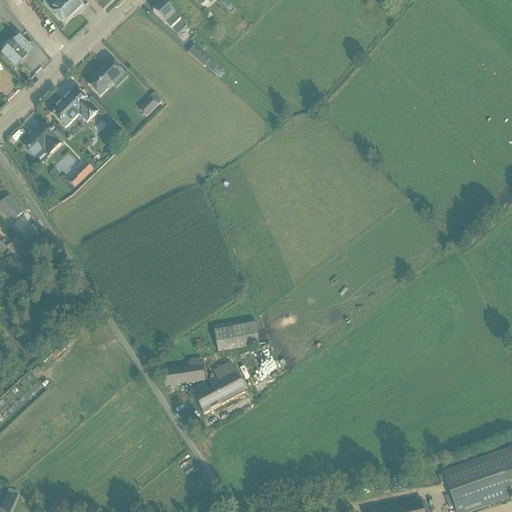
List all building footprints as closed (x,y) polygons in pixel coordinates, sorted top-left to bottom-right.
[(4,0),(0,0),(0,12),(1,13),(9,5),(4,0)] [(66,24),(85,7),(78,0),(59,0),(61,2),(53,9),(66,24)] [(232,0),(230,0),(226,5),(234,12),(239,6),(232,0)] [(155,13),(178,36),(189,24),(166,1),(155,13)] [(18,69),(36,51),(22,37),(4,55),(18,69)] [(102,99),(127,75),(113,61),(88,85),(102,99)] [(89,124),(100,113),(78,89),(51,115),(66,131),(81,116),(89,124)] [(145,109),(153,119),(171,105),(164,95),(145,109)] [(50,156),(62,144),(45,127),(23,149),(35,161),(45,151),(50,156)] [(76,183),(83,191),(102,173),(94,166),(76,183)] [(0,213),(12,226),(25,215),(9,198),(0,206),(0,213)] [(0,246),(5,255),(16,248),(11,239),(0,245),(0,246)] [(13,253),(22,259),(26,253),(17,247),(13,253)] [(0,273),(9,266),(4,260),(0,263),(0,273)] [(224,336),(227,352),(268,344),(266,328),(224,336)] [(208,417),(249,391),(234,367),(193,393),(208,417)] [(511,450),(442,475),(455,511),(473,511),(511,498),(511,450)] [(16,492),(7,511),(22,511),(28,496),(16,492)] [(423,511),(421,500),(371,509),(371,511),(423,511)]
